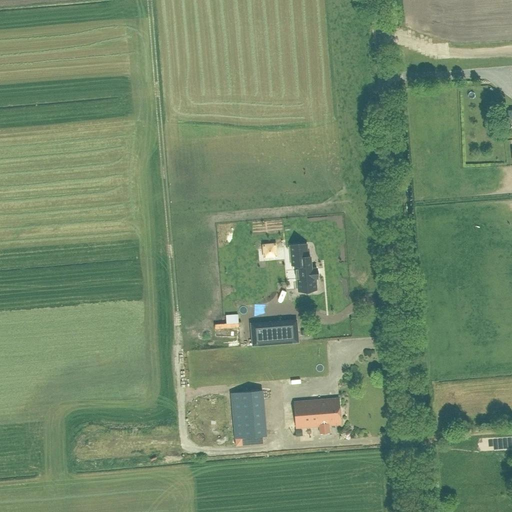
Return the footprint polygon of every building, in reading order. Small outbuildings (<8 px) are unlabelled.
[(306,243),(290,244),(291,264),(296,264),(298,290),(316,288),(315,277),(317,277),(316,267),(311,267),(310,256),(307,256),(306,243)] [(296,322),(251,325),(252,345),(253,345),(298,342),(298,341),(296,322)] [(327,348),(194,357),(196,383),(329,374),(327,348)] [(296,428),(340,424),(338,398),(294,402),(296,428)] [(236,429),(237,444),(266,443),(265,410),(257,410),(257,418),(240,419),(240,429),(236,429)]
